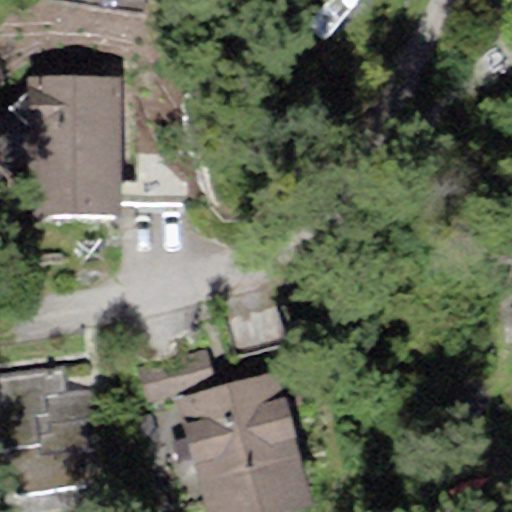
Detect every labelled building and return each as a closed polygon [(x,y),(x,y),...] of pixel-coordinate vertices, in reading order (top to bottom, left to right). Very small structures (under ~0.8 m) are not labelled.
[(121,215),(120,78),(30,77),(29,215),(121,215)] [(186,121),(136,122),(137,205),(187,204),(186,121)] [(225,318),(235,359),(289,346),(278,304),(225,318)] [(206,350),(137,368),(147,403),(215,385),(206,350)] [(88,362),(0,374),(0,449),(0,450),(9,449),(16,502),(85,493),(80,451),(90,450),(86,420),(96,418),(88,362)] [(274,511),(313,501),(276,371),(175,399),(207,511),(274,511)]
